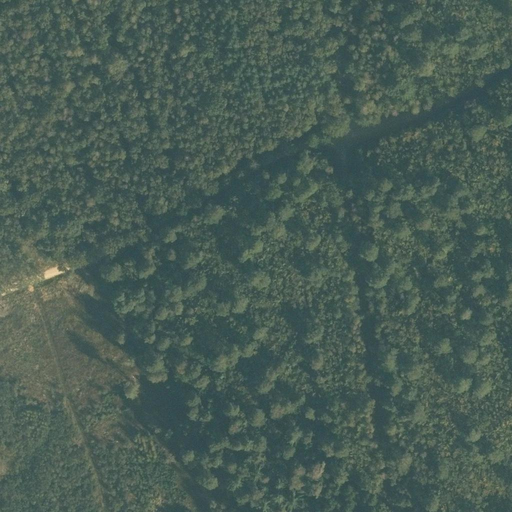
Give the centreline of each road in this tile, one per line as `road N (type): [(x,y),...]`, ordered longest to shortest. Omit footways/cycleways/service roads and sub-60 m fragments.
road 1 (track): [(344,135),(266,162),(120,248),(0,294)]
road 2 (track): [(397,511),(344,135)]
road 3 (track): [(511,59),(451,99),(344,135)]
road 4 (track): [(344,135),(324,0)]
